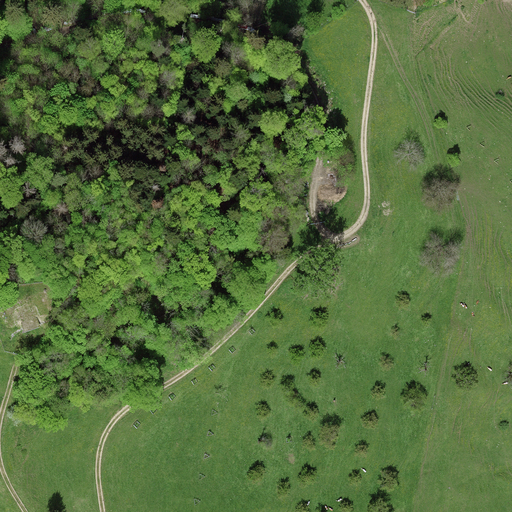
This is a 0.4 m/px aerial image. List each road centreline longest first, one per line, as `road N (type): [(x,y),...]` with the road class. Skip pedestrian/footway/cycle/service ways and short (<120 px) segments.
road 1 (track): [(362,0),(374,43),(362,218),(302,257),(184,373),(115,418),(98,455),(103,511)]
road 2 (track): [(0,44),(151,18),(260,38),(280,53),(302,90),(320,150),(311,202),(331,239)]
